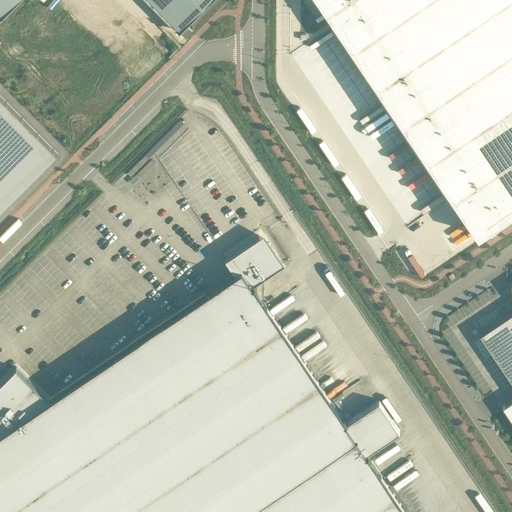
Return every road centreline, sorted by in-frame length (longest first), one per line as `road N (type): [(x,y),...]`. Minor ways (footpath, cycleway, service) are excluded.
road 1 (unclassified): [(258,50),(198,54),(0,255)]
road 2 (unclassified): [(258,50),(265,98),(410,319)]
road 3 (unclassified): [(410,319),(511,468)]
road 4 (unclassified): [(410,319),(511,250)]
